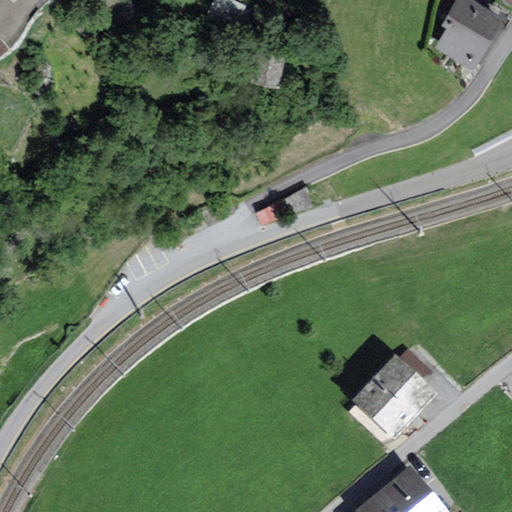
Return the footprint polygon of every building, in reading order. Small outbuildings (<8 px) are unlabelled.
[(250,5),(244,0),(208,0),(201,9),(228,32),(250,5)] [(497,23),(448,0),(426,49),(474,71),(497,23)] [(285,54),(255,34),(236,62),(266,82),(285,54)] [(315,208),(307,188),(257,211),(261,226),(315,208)] [(388,370),(345,411),(378,445),(421,404),(388,370)] [(422,511),(397,484),(365,511),(422,511)]
